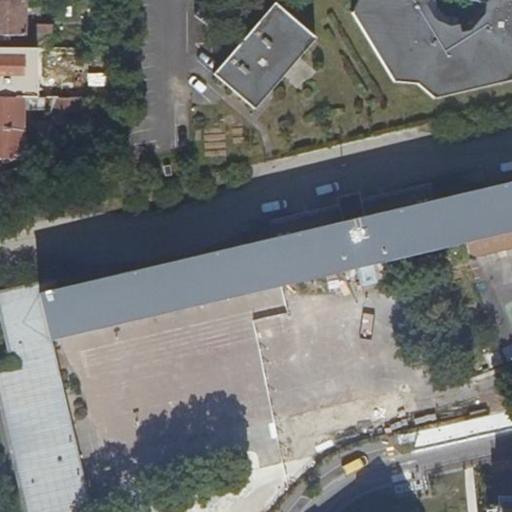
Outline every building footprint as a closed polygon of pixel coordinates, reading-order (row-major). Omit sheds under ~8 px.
[(23,0),(0,0),(0,40),(9,40),(9,48),(23,48),(23,0)] [(511,0),(356,0),(350,14),(393,84),(417,85),(431,98),(511,79),(511,77),(511,0)] [(315,39),(274,3),(213,74),(254,110),(315,39)] [(34,49),(52,49),(52,34),(34,33),(34,49)] [(0,97),(22,98),(27,99),(37,99),(37,77),(23,76),(23,57),(0,56),(0,97)] [(510,82),(511,79),(431,98),(433,99),(510,82)] [(0,174),(20,168),(22,98),(0,97),(0,174)] [(67,112),(68,99),(37,99),(27,99),(26,111),(67,112)] [(362,205),(376,260),(467,241),(511,230),(511,184),(435,203),(432,188),(429,188),(429,190),(362,205)] [(376,260),(362,205),(360,198),(357,198),(357,200),(340,203),(340,202),(338,203),(340,210),(271,226),(270,225),(268,225),(272,241),(58,291),(56,281),(57,281),(56,279),(0,291),(0,313),(12,363),(0,365),(0,404),(11,453),(10,454),(11,456),(12,456),(19,487),(18,487),(19,489),(20,489),(25,511),(89,511),(49,338),(376,260)] [(511,230),(467,241),(470,253),(476,256),(511,247),(511,230)]
